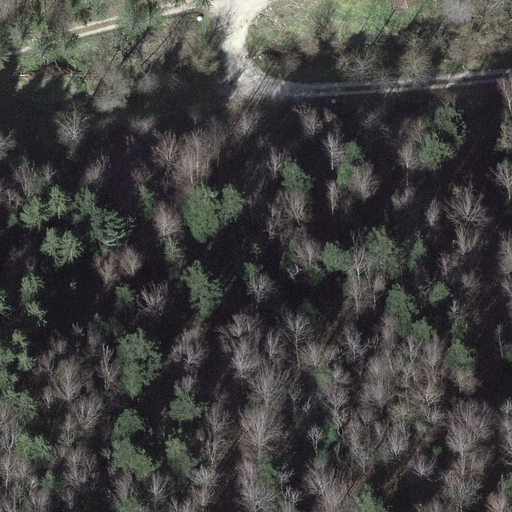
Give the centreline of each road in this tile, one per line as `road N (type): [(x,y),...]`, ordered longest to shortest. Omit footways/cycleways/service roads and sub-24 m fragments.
road 1 (track): [(511,76),(311,99),(250,87),(233,60),(225,2)]
road 2 (track): [(236,0),(0,48)]
